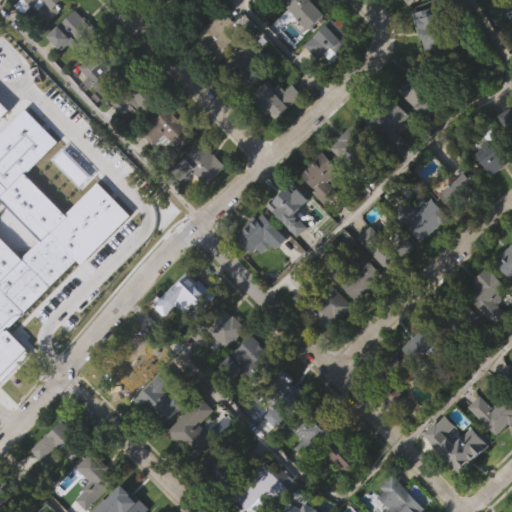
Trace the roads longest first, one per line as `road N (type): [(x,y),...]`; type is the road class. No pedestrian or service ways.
road 1 (residential): [(0,434),(138,280),(368,59),(380,27),(359,0)]
road 2 (residential): [(463,511),(193,230)]
road 3 (residential): [(333,370),(511,202)]
road 4 (residential): [(267,160),(117,0)]
road 5 (residential): [(65,360),(201,511)]
